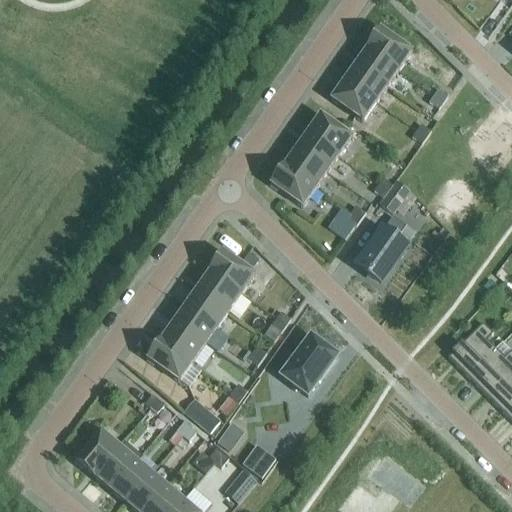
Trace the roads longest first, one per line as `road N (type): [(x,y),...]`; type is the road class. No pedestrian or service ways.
road 1 (residential): [(72,511),(23,470),(224,185)]
road 2 (residential): [(224,185),(511,471)]
road 3 (residential): [(224,185),(355,0)]
road 4 (residential): [(421,0),(511,91)]
